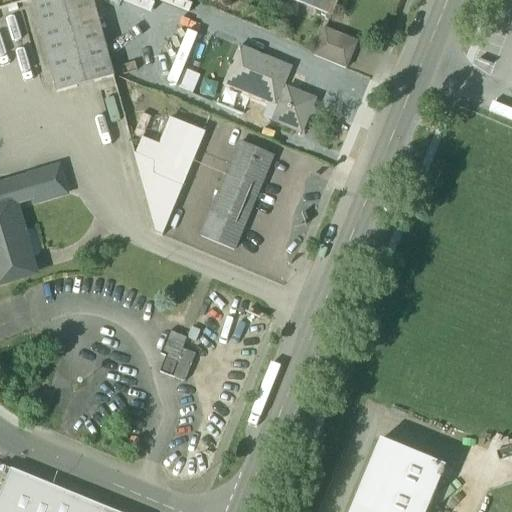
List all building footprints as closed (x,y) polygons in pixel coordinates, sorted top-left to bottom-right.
[(92,0),(35,0),(32,1),(57,94),(114,78),(92,0)] [(288,0),(331,18),(338,0),(288,0)] [(357,44),(324,30),(313,57),(346,70),(357,44)] [(291,69),(240,48),(224,86),(275,107),(282,91),(291,69)] [(315,101),(287,90),(286,92),(282,91),(275,107),(279,109),(273,122),(302,134),(308,118),(315,115),(312,108),(315,101)] [(171,120),(160,147),(143,140),(136,157),(153,163),(148,174),(182,189),(205,134),(171,120)] [(240,144),(201,238),(234,252),(273,158),(240,144)] [(28,178),(0,185),(0,284),(34,275),(21,233),(23,233),(14,203),(33,198),(28,178)] [(187,369),(192,354),(180,351),(176,366),(187,369)] [(380,441),(350,511),(427,511),(445,468),(380,441)] [(0,511),(112,511),(15,472),(0,508),(0,511)]
